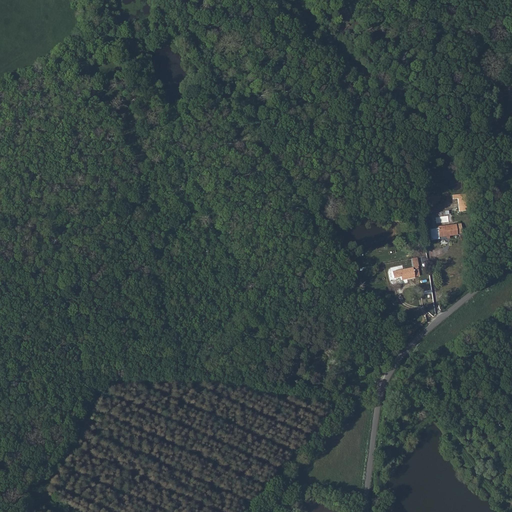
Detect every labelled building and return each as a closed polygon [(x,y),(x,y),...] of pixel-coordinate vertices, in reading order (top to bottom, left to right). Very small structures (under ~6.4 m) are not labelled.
[(446,195),(450,194),(457,191),(456,186),(444,190),(446,195)] [(457,191),(450,194),(454,205),(464,202),(462,195),(460,196),(457,191)] [(439,201),(438,196),(433,197),(433,195),(426,196),(426,199),(425,200),(426,204),(431,203),(432,205),(437,204),(437,201),(439,201)] [(457,233),(462,232),(461,223),(438,227),(438,229),(429,230),(431,240),(439,240),(439,237),(457,235),(457,233)] [(421,281),(419,271),(394,276),(395,283),(402,282),(403,286),(416,283),(416,282),(421,281)]
